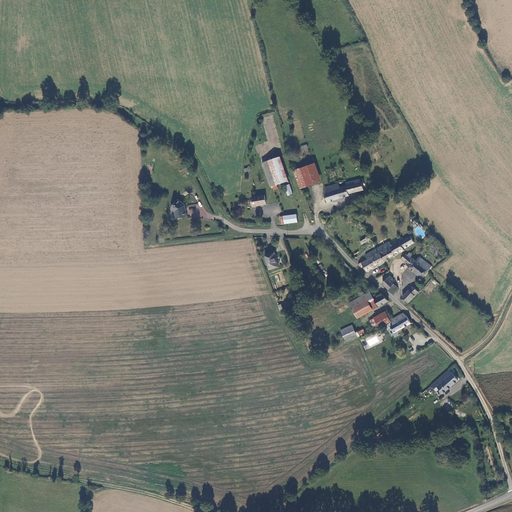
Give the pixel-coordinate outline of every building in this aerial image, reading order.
[(277,182),(284,180),(288,179),(280,155),(262,161),(270,184),(274,183),(277,182)] [(308,186),(322,181),(315,161),(300,167),(308,186)] [(300,189),(308,186),(300,167),(294,169),(300,189)] [(365,181),(364,177),(348,181),(348,183),(339,186),(338,182),(325,186),(327,192),(326,192),(330,201),(339,198),(350,194),(350,192),(364,188),(363,182),(365,181)] [(265,197),(264,189),(251,190),(252,199),(265,197)] [(350,198),(353,205),(362,200),(359,193),(350,198)] [(176,206),(169,215),(174,218),(174,224),(179,224),(179,225),(184,225),(184,219),(182,219),(182,216),(184,212),(176,206)] [(296,212),(283,212),(283,220),(296,221),(296,212)] [(405,247),(416,241),(413,236),(393,247),(394,249),(388,252),(391,257),(406,248),(405,247)] [(361,244),(364,249),(372,243),(369,239),(361,244)] [(390,243),(379,249),(386,261),(391,257),(388,252),(394,249),(393,247),(390,243)] [(368,271),(386,261),(379,249),(366,257),(368,260),(361,265),(364,267),(365,266),(368,271)] [(275,252),(266,255),(271,268),(280,265),(275,252)] [(401,257),(406,262),(413,255),(414,254),(411,252),(409,254),(407,252),(401,257)] [(412,268),(422,278),(431,269),(434,266),(422,254),(418,259),(413,255),(406,262),(412,268)] [(393,275),(385,284),(391,289),(397,284),(394,281),(396,278),(393,275)] [(397,283),(397,284),(391,289),(394,293),(401,286),(397,283)] [(420,292),(414,286),(404,296),(410,302),(420,292)] [(388,302),(384,296),(376,300),(375,297),(371,299),(369,294),(348,304),(351,310),(366,303),(368,308),(374,305),(376,308),(388,302)] [(354,318),(376,308),(374,305),(368,308),(366,303),(351,310),(354,318)] [(388,311),(376,316),(381,326),(392,321),(388,311)] [(412,324),(409,318),(404,313),(393,319),(395,324),(392,325),(396,332),(412,324)] [(377,328),(381,326),(376,316),(372,318),(377,328)] [(340,334),(348,344),(364,330),(361,327),(355,332),(349,326),(340,334)] [(440,387),(446,393),(461,379),(451,369),(444,376),(448,379),(440,387)] [(434,386),(429,390),(435,395),(439,392),(434,386)]
